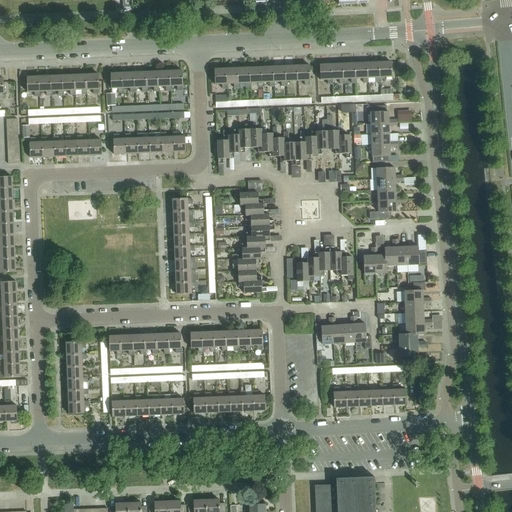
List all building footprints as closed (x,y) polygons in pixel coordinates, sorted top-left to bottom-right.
[(122,0),(123,11),(133,11),(132,0),(122,0)] [(367,78),(379,78),(379,63),(367,64),(367,78)] [(391,63),(379,63),(379,78),(391,77),(391,63)] [(355,64),(343,65),(344,79),(350,79),(350,84),(356,84),(355,79),(355,64)] [(367,64),(355,64),(355,79),(362,79),(362,83),(368,83),(367,78),(367,64)] [(332,85),(331,80),(331,65),(319,66),(319,80),(328,80),(328,85),(332,85)] [(343,65),(331,65),(331,80),(338,80),(338,84),(344,84),(344,79),(343,65)] [(309,66),(298,67),(298,81),(304,81),(304,86),(310,86),(309,66)] [(285,67),(274,68),(274,82),(281,82),(281,87),(286,87),(286,82),(285,67)] [(298,81),(298,67),(285,67),(286,82),(298,81)] [(262,68),(250,69),(250,84),(257,83),(257,88),(263,88),(262,83),(262,68)] [(275,87),(274,82),(274,68),(262,68),(262,83),(269,83),(269,87),(275,87)] [(239,89),(238,84),(238,69),(226,70),(227,85),(233,84),(233,89),(239,89)] [(250,84),(250,69),(238,69),(238,84),(250,84)] [(214,85),(222,85),(222,90),(227,89),(227,85),(226,70),(214,70),(214,85)] [(183,91),(182,86),(183,86),(182,71),(170,72),(171,87),(177,87),(177,91),(183,91)] [(147,73),(147,88),(154,88),(154,92),(159,92),(159,87),(158,72),(147,73)] [(158,72),(159,87),(166,87),(166,92),(171,92),(171,87),(170,72),(158,72)] [(123,74),(124,89),(130,89),(130,93),(136,93),(135,88),(135,73),(123,74)] [(135,73),(135,88),(142,88),(142,93),(147,93),(147,88),(147,73),(135,73)] [(111,89),(118,89),(118,94),(124,94),(124,89),(123,74),(111,74),(111,75),(111,89)] [(87,90),(87,75),(75,76),(75,91),(82,91),(82,95),(88,95),(87,90)] [(87,75),(87,90),(93,90),(94,94),(99,94),(99,90),(99,75),(87,75)] [(64,96),(64,91),(63,76),(51,77),(52,92),(58,92),(58,96),(64,96)] [(76,95),(75,91),(75,76),(63,76),(64,91),(70,91),(70,96),(76,95)] [(27,93),(34,93),(34,97),(40,97),(39,92),(39,77),(27,78),(27,93)] [(52,97),(52,92),(51,77),(39,77),(39,92),(46,92),(47,97),(52,97)] [(107,95),(107,106),(115,106),(115,95),(107,95)] [(388,124),(388,121),(388,112),(386,112),(386,106),(366,107),(366,113),(370,113),(370,124),(388,124)] [(327,120),(328,150),(334,150),(334,155),(339,154),(338,131),(332,131),(331,115),(327,115),(327,120)] [(322,132),(316,132),(317,155),(321,155),(321,150),(328,150),(327,120),(322,120),(322,132)] [(371,135),(389,134),(389,126),(397,126),(397,120),(388,121),(388,124),(370,124),(371,135)] [(244,130),(239,130),(240,154),(244,153),(244,149),(251,148),(249,125),(244,125),(244,130)] [(249,125),(251,148),(256,148),(257,153),(262,153),(261,129),(255,130),(254,125),(249,125)] [(338,131),(339,154),(345,154),(346,159),(350,159),(349,136),(343,136),(343,131),(343,125),(338,126),(338,131)] [(266,129),(261,129),(262,153),(268,153),(268,157),(273,157),(272,134),(266,134),(266,129)] [(233,154),(239,154),(240,154),(239,130),(234,130),(234,135),(228,135),(229,159),(234,159),(233,154)] [(223,159),(229,159),(228,135),(228,131),(223,131),(223,136),(222,136),(223,141),(217,141),(218,164),(223,164),(223,159)] [(172,132),(173,137),(173,153),(185,152),(185,136),(178,136),(178,132),(172,132)] [(311,137),(305,138),(306,161),(311,160),(311,156),(317,155),(316,132),(311,132),(311,137)] [(137,133),(137,138),(138,154),(150,154),(149,138),(143,138),(143,133),(137,133)] [(162,153),(161,137),(155,137),(154,133),(149,133),(149,138),(150,154),(162,153)] [(161,137),(162,153),(173,153),(173,137),(166,137),(166,133),(161,133),(161,137)] [(126,155),(126,139),(119,139),(119,134),(114,134),(114,139),(113,139),(114,155),(126,155)] [(138,154),(137,138),(131,138),(131,134),(125,134),(126,139),(126,155),(138,154)] [(272,134),(273,157),(279,157),(279,162),(284,162),(283,139),(277,139),(277,134),(276,134),(272,134)] [(389,145),(390,148),(398,148),(397,142),(389,142),(389,134),(371,135),(371,146),(389,145)] [(66,157),(65,142),(59,142),(59,137),(53,137),(54,143),(54,158),(66,157)] [(65,137),(65,142),(66,157),(78,157),(77,142),(71,142),(70,137),(65,137)] [(90,156),(89,141),(83,141),(82,137),(77,137),(77,142),(78,157),(90,156)] [(54,158),(54,143),(47,143),(47,138),(42,138),(42,143),(43,158),(54,158)] [(288,138),(283,139),(284,162),(290,161),(290,166),(295,166),(295,143),(288,143),(288,138)] [(295,143),(295,166),(300,166),(300,161),(306,161),(305,138),(300,138),(300,143),(295,143)] [(43,158),(42,143),(36,143),(35,139),(30,139),(30,143),(30,159),(43,158)] [(101,141),(89,141),(90,156),(102,156),(101,141)] [(371,146),(372,157),(372,163),(376,163),(388,162),(388,156),(390,156),(390,148),(389,145),(371,146)] [(388,162),(376,163),(377,169),(376,169),(377,180),(395,179),(395,176),(394,168),(388,168),(388,162)] [(395,179),(377,180),(377,191),(395,190),(395,182),(403,182),(403,176),(395,176),(395,179)] [(0,190),(12,190),(12,177),(0,177),(0,190)] [(12,190),(0,190),(0,201),(13,201),(12,190)] [(395,190),(377,191),(378,202),(396,201),(396,204),(404,204),(404,198),(396,198),(395,190)] [(239,199),(239,205),(263,204),(263,200),(258,200),(257,193),(234,194),(234,199),(239,199)] [(173,212),(188,211),(188,205),(192,205),(192,199),(187,200),(187,199),(172,199),(173,212)] [(0,213),(13,213),(13,201),(0,201),(0,213)] [(396,201),(378,202),(378,213),(379,213),(379,219),(391,219),(390,212),(396,212),(396,204),(396,201)] [(245,216),(268,215),(268,211),(263,211),(263,204),(239,205),(239,210),(244,210),(245,216)] [(222,206),(214,206),(215,215),(223,215),(222,206)] [(188,211),(173,212),(173,224),(188,223),(188,217),(193,217),(193,211),(188,211)] [(13,213),(0,213),(0,225),(14,225),(13,213)] [(250,226),(274,225),(274,221),(269,221),(268,215),(245,216),(245,221),(250,221),(250,226)] [(193,223),(188,223),(173,224),(174,235),(189,235),(189,229),(193,228),(193,223)] [(0,237),(14,237),(14,225),(0,225),(0,237)] [(245,238),(269,237),(269,231),(274,231),(274,225),(250,226),(251,233),(245,233),(245,238)] [(189,235),(174,235),(174,247),(190,247),(189,240),(194,240),(194,235),(189,235)] [(0,249),(15,249),(14,237),(0,237),(0,249)] [(241,249),(265,248),(265,242),(269,242),(269,237),(245,238),(246,244),(241,244),(241,249)] [(194,247),(190,247),(174,247),(175,259),(190,259),(190,252),(194,252),(194,247)] [(406,248),(407,266),(427,265),(426,251),(418,251),(418,247),(406,248)] [(237,260),(261,259),(260,253),(265,253),(265,248),(241,249),(241,255),(236,255),(237,260)] [(330,271),(329,248),(324,248),(325,253),(318,253),(319,276),(324,276),(324,271),(330,271)] [(341,276),(340,252),(334,253),(334,248),(329,248),(330,271),(335,271),(336,276),(341,276)] [(386,267),(396,266),(396,248),(393,248),(384,249),(385,256),(386,267)] [(406,248),(399,248),(396,248),(396,266),(407,266),(406,248)] [(0,249),(0,256),(0,261),(15,261),(15,249),(0,249)] [(353,280),(352,257),(345,257),(345,252),(340,252),(341,276),(347,276),(347,281),(353,280)] [(319,276),(318,253),(313,253),(313,258),(307,258),(308,282),(313,282),(313,277),(319,276)] [(375,274),(374,256),(371,256),(363,257),(363,263),(364,275),(375,274)] [(385,256),(377,256),(374,256),(375,274),(387,274),(386,267),(385,256)] [(195,258),(190,259),(175,259),(175,271),(191,270),(190,264),(195,264),(195,258)] [(308,282),(307,258),(302,259),(303,264),(296,264),(297,279),(297,287),(302,287),(302,282),(308,282)] [(232,272),(256,271),(256,266),(261,265),(261,259),(237,260),(237,266),(232,266),(232,272)] [(16,273),(15,261),(0,261),(0,267),(0,272),(1,273),(16,273)] [(195,270),(191,270),(175,271),(176,283),(191,283),(191,276),(195,275),(195,270)] [(238,282),(261,281),(261,277),(256,277),(256,271),(232,272),(232,277),(237,277),(238,282)] [(262,293),(267,293),(267,288),(262,288),(261,281),(238,282),(238,288),(243,287),(243,294),(256,293),(262,293)] [(0,294),(2,295),(17,294),(16,282),(1,283),(1,289),(0,289),(0,294)] [(191,283),(176,283),(176,295),(192,294),(191,287),(196,287),(196,282),(191,283)] [(413,283),(413,291),(404,292),(405,303),(423,302),(422,299),(422,291),(425,291),(425,283),(415,283),(413,283)] [(2,307),(17,306),(17,294),(2,295),(2,307)] [(423,302),(405,303),(405,314),(423,313),(423,305),(423,302)] [(0,318),(3,319),(18,319),(17,306),(2,307),(2,313),(0,313),(0,318)] [(423,313),(405,314),(406,324),(423,324),(423,321),(423,313)] [(3,331),(18,331),(18,319),(3,319),(3,325),(0,325),(0,330),(3,331)] [(365,324),(357,325),(354,325),(355,343),(364,342),(364,349),(371,349),(370,336),(366,337),(365,324)] [(423,324),(406,324),(406,335),(424,334),(424,326),(423,324)] [(351,325),(343,326),(344,344),(355,343),(354,325),(351,325)] [(333,344),(332,326),(329,327),(321,327),(322,340),(316,340),(317,352),(323,351),(323,345),(333,344)] [(343,326),(335,326),(332,326),(333,344),(344,344),(343,326)] [(0,342),(4,342),(19,342),(18,331),(3,331),(3,337),(0,337),(0,342)] [(238,332),(239,347),(245,346),(245,351),(250,351),(250,346),(250,331),(238,332)] [(262,331),(250,331),(250,346),(257,346),(257,350),(262,350),(262,346),(263,346),(262,331)] [(214,333),(215,348),(221,347),(222,352),(227,352),(227,347),(226,332),(214,333)] [(238,332),(226,332),(227,347),(233,347),(233,351),(239,351),(239,347),(238,332)] [(203,353),(203,348),(203,333),(190,333),(191,349),(198,348),(198,353),(203,353)] [(214,333),(203,333),(203,348),(210,348),(210,352),(215,352),(215,348),(214,333)] [(169,354),(169,349),(168,334),(157,335),(157,350),(164,350),(164,354),(169,354)] [(168,334),(169,349),(181,349),(181,334),(168,334)] [(424,334),(406,335),(399,335),(399,346),(417,345),(417,343),(417,335),(424,335),(424,334)] [(133,336),(134,351),(140,351),(140,355),(146,355),(145,350),(145,335),(133,336)] [(157,350),(157,335),(145,335),(145,350),(157,350)] [(121,336),(109,337),(110,352),(117,352),(117,356),(122,356),(122,351),(121,336)] [(121,336),(122,351),(128,351),(129,356),(134,355),(134,351),(133,336),(121,336)] [(2,354),(4,354),(19,354),(19,342),(4,342),(4,349),(1,349),(2,354)] [(67,355),(82,354),(81,348),(86,348),(86,343),(81,343),(81,342),(66,343),(67,355)] [(417,345),(399,346),(400,357),(418,357),(417,348),(417,345)] [(0,365),(5,366),(20,365),(19,354),(4,354),(4,360),(0,360),(0,365)] [(67,367),(82,366),(82,360),(87,359),(86,354),(82,354),(67,355),(67,367)] [(384,364),(384,354),(376,354),(376,365),(384,364)] [(5,378),(20,377),(20,365),(5,366),(5,372),(0,372),(0,378),(5,378)] [(68,379),(83,378),(83,375),(82,366),(67,367),(68,379)] [(87,378),(83,378),(68,379),(68,390),(83,390),(83,383),(88,383),(87,378)] [(393,406),(392,391),(385,391),(385,386),(380,386),(380,391),(381,406),(393,406)] [(404,390),(397,390),(397,386),(392,386),(392,391),(393,406),(405,405),(404,390)] [(346,408),(345,393),(339,393),(339,388),(333,388),(333,393),(333,408),(346,408)] [(357,392),(351,392),(350,388),(345,388),(345,393),(346,408),(357,407),(357,392)] [(88,390),(83,390),(68,390),(69,402),(84,402),(83,395),(88,395),(88,390)] [(252,392),(253,396),(253,411),(265,411),(265,396),(258,396),(258,391),(252,392)] [(369,392),(369,407),(381,406),(380,391),(369,392)] [(229,392),(229,397),(230,412),(241,412),(241,397),(234,397),(234,392),(229,392)] [(240,392),(241,397),(241,412),(253,411),(253,396),(252,392),(243,392),(241,392),(240,392)] [(357,392),(357,407),(369,407),(369,392),(357,392)] [(205,394),(205,398),(206,413),(218,413),(217,398),(211,398),(211,393),(205,394)] [(217,393),(217,398),(218,413),(230,412),(229,397),(222,398),(222,393),(217,393)] [(206,413),(205,398),(199,399),(199,394),(193,394),(194,399),(193,399),(194,414),(206,413)] [(159,396),(159,400),(160,415),(172,415),(171,400),(165,400),(164,395),(159,396)] [(171,395),(171,400),(172,415),(184,414),(184,399),(177,400),(176,395),(171,395)] [(136,401),(136,416),(148,416),(147,401),(141,401),(141,396),(135,396),(136,401)] [(147,396),(147,401),(148,416),(160,415),(159,400),(153,401),(153,396),(147,396)] [(136,416),(136,401),(129,402),(129,397),(124,397),(124,402),(125,417),(136,416)] [(88,401),(84,402),(69,402),(69,415),(84,414),(84,407),(89,407),(88,401)] [(5,407),(5,422),(18,421),(17,406),(10,406),(10,402),(4,402),(5,407)] [(112,417),(113,417),(125,417),(124,402),(112,402),(112,417)] [(375,511),(374,478),(330,480),(330,485),(315,486),(315,511),(375,511)] [(206,511),(206,500),(194,501),(194,504),(188,505),(188,511),(206,511)] [(206,500),(206,511),(225,511),(225,503),(219,503),(219,500),(206,500)] [(72,502),(64,506),(64,511),(74,511),(74,510),(74,501),(72,501),(72,502)] [(168,511),(168,502),(155,503),(155,506),(149,507),(149,511),(168,511)] [(168,502),(168,511),(186,511),(186,505),(180,505),(180,502),(168,502)] [(128,504),(128,511),(146,511),(147,507),(141,507),(141,503),(128,504)]
